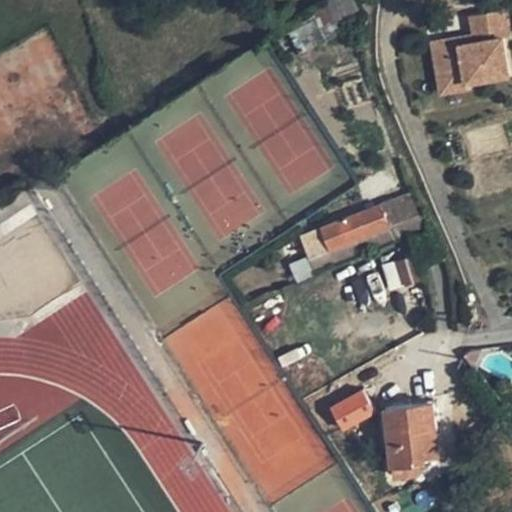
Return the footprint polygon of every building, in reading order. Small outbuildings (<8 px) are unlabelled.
[(355,0),(327,0),(335,22),(360,12),(355,0)] [(430,39),(435,93),(511,84),(511,83),(504,11),(467,15),(469,35),(430,39)] [(329,248),(334,261),(406,232),(392,199),(381,203),(389,224),(329,248)] [(303,235),(311,255),(329,248),(389,224),(381,203),(303,235)] [(335,263),(334,261),(329,248),(311,255),(293,263),(300,277),(335,263)] [(422,283),(413,260),(394,267),(404,291),(422,283)] [(364,388),(337,404),(348,426),(376,410),(364,388)] [(387,407),(394,463),(416,461),(417,473),(421,473),(426,466),(426,460),(427,460),(427,454),(440,452),(434,403),(387,407)] [(334,405),(345,428),(348,426),(337,404),(334,405)] [(395,475),(417,473),(416,461),(394,463),(395,475)]
